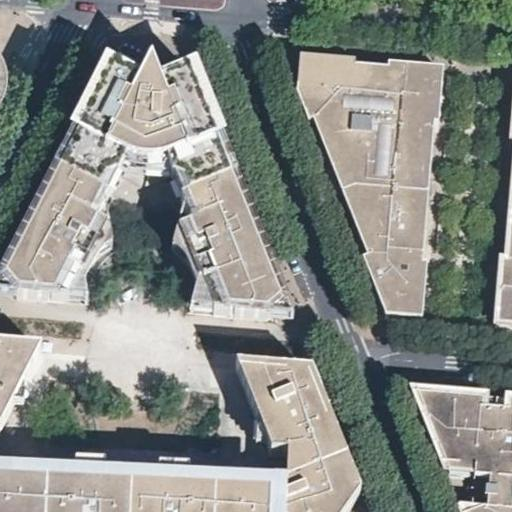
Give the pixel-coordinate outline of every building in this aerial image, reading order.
[(295,98),(307,127),(311,125),(317,140),(329,169),(363,254),(364,258),(365,261),(361,263),(376,300),(384,319),(419,322),(424,269),(417,269),(429,128),(435,129),(439,72),(384,68),(383,73),(366,72),(352,71),(351,65),(297,60),(295,98)] [(143,79),(115,64),(108,79),(100,93),(89,115),(72,148),(61,168),(57,176),(43,203),(34,220),(6,273),(0,285),(0,300),(64,305),(85,307),(79,285),(91,260),(81,255),(116,186),(109,182),(120,179),(125,170),(122,161),(129,164),(138,165),(151,165),(158,165),(165,164),(173,162),(169,171),(172,180),(184,186),(174,191),(200,255),(204,265),(192,271),(201,295),(192,317),(212,319),(291,326),(281,300),(265,261),(249,222),(235,186),(222,154),(202,105),(188,69),(156,82),(150,70),(143,79)] [(500,262),(495,314),(508,315),(506,329),(511,329),(511,211),(508,211),(504,263),(500,262)] [(494,328),(506,329),(508,315),(495,314),(494,328)] [(0,432),(40,354),(0,349),(0,511),(349,511),(359,500),(349,478),(314,391),(309,380),(238,374),(269,452),(273,461),(286,465),(284,503),(267,502),(165,495),(100,491),(0,484),(0,432)] [(503,511),(507,482),(511,482),(511,405),(510,413),(498,411),(484,410),(484,403),(414,398),(447,478),(470,480),(468,511),(460,510),(460,511),(503,511)] [(498,404),(484,403),(484,410),(498,411),(498,404)] [(511,405),(498,404),(498,411),(510,413),(511,405)]
